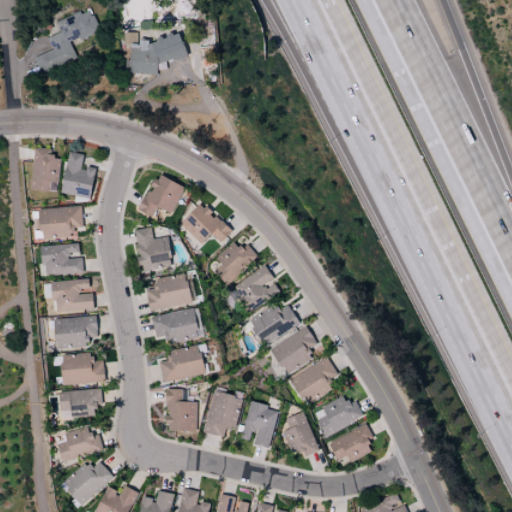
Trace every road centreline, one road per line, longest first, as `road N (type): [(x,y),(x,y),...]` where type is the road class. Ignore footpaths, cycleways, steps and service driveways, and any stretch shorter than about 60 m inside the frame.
road 1 (residential): [(130,138),(105,241),(129,349),(138,441),(148,452),(310,486),(361,483),(414,457)]
road 2 (residential): [(130,138),(204,170),(280,238),(396,417),(437,511)]
road 3 (motorway): [(336,0),(511,359)]
road 4 (motorway): [(511,295),(366,0)]
road 5 (motorway): [(266,0),(432,261)]
road 6 (motorway): [(302,0),(432,261)]
road 7 (motorway): [(511,231),(399,0)]
road 8 (motorway): [(511,183),(439,0)]
road 9 (motorway): [(432,261),(511,423)]
road 10 (residential): [(130,138),(78,123),(0,123)]
road 11 (residential): [(2,0),(14,122)]
